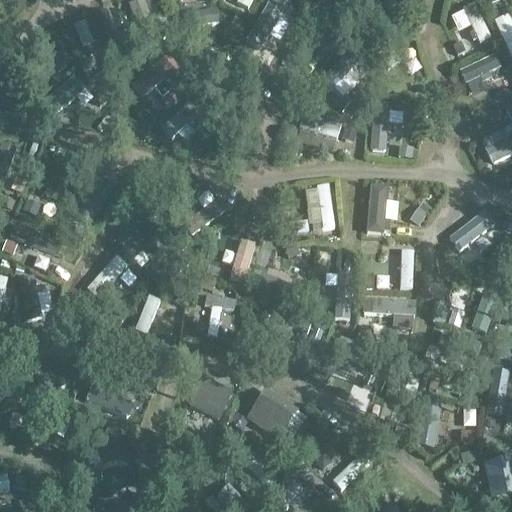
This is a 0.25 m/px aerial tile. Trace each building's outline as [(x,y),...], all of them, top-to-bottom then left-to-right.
[(405,0),(387,0),(395,11),(407,3),(405,0)] [(268,7),(247,48),(261,55),(283,15),(268,7)] [(475,12),(464,17),(479,49),(490,44),(475,12)] [(216,13),(185,17),(186,31),(218,27),(216,13)] [(108,14),(85,23),(100,61),(123,51),(108,14)] [(495,24),(511,62),(511,24),(509,17),(495,24)] [(61,51),(31,77),(41,89),(71,63),(61,51)] [(491,61),(459,76),(465,88),(497,74),(491,61)] [(145,109),(165,96),(156,83),(136,96),(145,109)] [(74,85),(45,111),(64,132),(93,106),(74,85)] [(370,155),(382,156),(385,113),(373,112),(370,155)] [(297,133),(334,145),(339,131),(302,119),(297,133)] [(183,124),(163,133),(171,150),(191,141),(183,124)] [(491,172),(511,161),(511,142),(484,156),(491,172)] [(0,187),(2,188),(15,151),(0,145),(0,187)] [(58,164),(44,199),(61,206),(74,172),(58,164)] [(70,207),(81,212),(99,171),(88,167),(70,207)] [(315,189),(320,223),(332,222),(327,188),(315,189)] [(370,188),(366,235),(383,237),(387,189),(370,188)] [(227,213),(218,201),(181,226),(190,239),(227,213)] [(399,233),(402,214),(388,211),(385,231),(399,233)] [(420,240),(431,227),(422,220),(411,233),(420,240)] [(51,241),(14,226),(9,239),(47,254),(51,241)] [(151,281),(160,291),(194,262),(185,252),(151,281)] [(400,253),(399,292),(411,292),(412,254),(400,253)] [(352,274),(338,274),(336,321),(350,322),(352,274)] [(293,305),(298,292),(260,276),(255,289),(293,305)] [(23,292),(25,330),(40,329),(37,291),(23,292)] [(485,336),(498,300),(483,295),(470,330),(485,336)] [(203,308),(232,313),(234,303),(204,299),(203,308)] [(363,301),(362,316),(415,320),(416,305),(363,301)] [(154,329),(160,309),(146,304),(139,325),(154,329)] [(276,315),(271,327),(309,341),(313,328),(276,315)] [(328,351),(365,370),(371,359),(334,339),(328,351)] [(395,364),(386,400),(401,404),(410,368),(395,364)] [(247,423),(279,445),(299,415),(267,393),(247,423)] [(296,393),(288,404),(318,425),(326,413),(296,393)] [(440,406),(423,403),(415,449),(433,452),(440,406)] [(511,494),(511,461),(484,467),(490,499),(511,494)] [(251,474),(269,496),(279,487),(261,465),(251,474)] [(271,511),(291,511),(303,494),(288,485),(271,511)]
